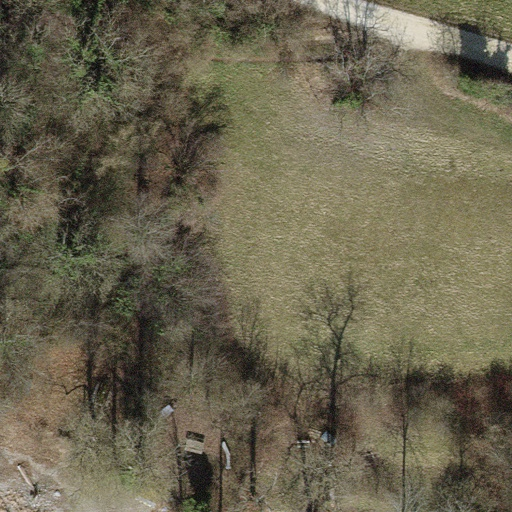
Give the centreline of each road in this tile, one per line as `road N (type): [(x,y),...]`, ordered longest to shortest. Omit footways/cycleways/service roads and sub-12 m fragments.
road 1 (track): [(419,33),(398,133),(297,175),(281,280),(303,338),(355,358),(511,360)]
road 2 (track): [(511,59),(315,0)]
